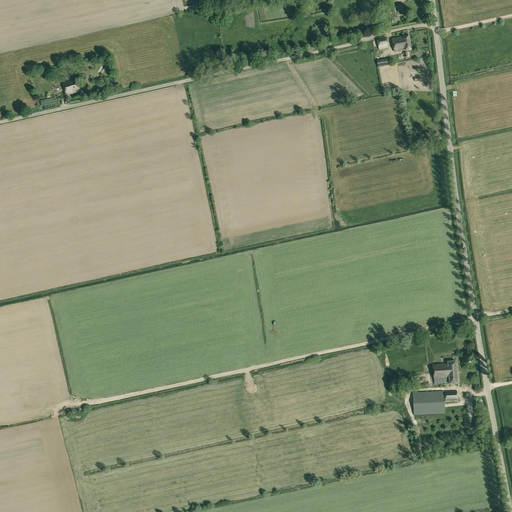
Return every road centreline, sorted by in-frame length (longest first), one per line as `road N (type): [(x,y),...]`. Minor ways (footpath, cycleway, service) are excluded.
road 1 (tertiary): [(510,511),(461,233),(435,23)]
road 2 (track): [(54,421),(65,403),(511,310)]
road 3 (unclassified): [(0,122),(435,23)]
